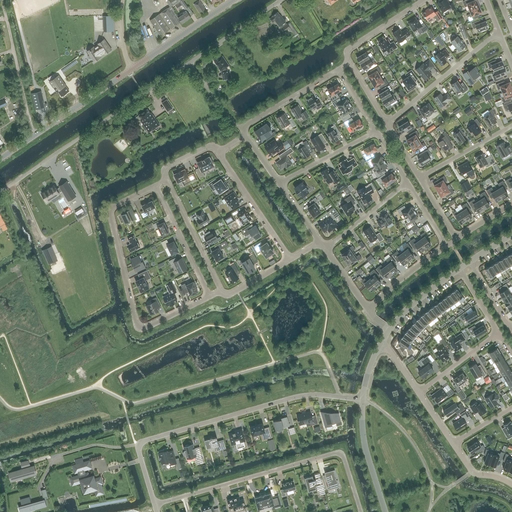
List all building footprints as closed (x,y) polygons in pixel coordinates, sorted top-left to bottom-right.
[(172,5),(173,6),(179,2),(185,10),(188,7),(183,0),(181,0),(168,0),(167,1),(171,6),(172,5)] [(202,14),(205,11),(204,9),(205,8),(199,0),(194,4),(199,12),(200,11),(202,14)] [(449,5),(445,0),(439,0),(438,1),(438,3),(437,3),(441,8),(440,9),(442,12),(448,8),(450,11),(455,8),(452,3),(449,5)] [(469,10),(479,6),(476,0),(475,0),(471,2),(470,0),(465,0),(463,1),(465,7),(468,6),(469,10)] [(181,22),(174,12),(175,11),(171,6),(170,7),(150,21),(160,36),(181,22)] [(481,12),(479,6),(469,10),(471,14),(467,15),(469,21),(477,18),(476,15),(481,12)] [(435,18),(437,21),(442,18),(437,11),(435,12),(431,7),(422,13),(423,14),(422,14),(423,17),(424,16),(427,20),(428,20),(428,21),(429,21),(432,20),(432,19),(431,18),(433,17),(435,19),(435,18)] [(186,10),(183,13),(180,15),(181,16),(178,18),(182,23),(191,17),(186,10)] [(281,29),(284,33),(286,36),(292,31),(294,35),(298,33),(291,23),(290,22),(286,24),(285,22),(281,17),(277,12),(272,16),(272,17),(270,19),(270,20),(273,22),(275,20),(279,27),(280,26),(281,28),(281,29)] [(113,16),(103,16),(103,32),(114,31),(113,16)] [(414,31),(417,29),(420,34),(423,32),(423,33),(428,29),(424,23),(421,25),(420,23),(419,24),(418,21),(417,21),(415,18),(408,22),(411,25),(410,26),(414,31)] [(488,28),(485,21),(479,24),(478,21),(471,24),(473,29),(476,28),(478,32),(481,31),(481,32),(485,30),(485,29),(488,28)] [(392,33),(399,43),(405,38),(410,34),(406,29),(401,32),(399,29),(392,33)] [(438,36),(435,38),(442,47),(444,45),(438,36)] [(466,46),(457,36),(450,42),(459,52),(460,50),(461,51),(462,50),(461,49),(466,46)] [(389,53),(397,47),(393,42),(390,44),(389,42),(386,41),(384,37),(382,39),(382,38),(379,40),(380,40),(378,41),(379,44),(378,45),(383,52),(387,50),(389,53)] [(88,52),(94,62),(100,57),(100,56),(104,53),(105,54),(111,50),(104,39),(98,44),(98,45),(91,50),(90,50),(90,51),(88,52)] [(357,58),(360,64),(369,58),(364,50),(360,53),(362,55),(357,58)] [(440,52),(434,56),(441,66),(447,61),(445,59),(449,55),(445,50),(440,53),(440,52)] [(221,71),(223,80),(231,78),(229,71),(228,72),(227,69),(226,67),(229,66),(222,56),(220,58),(218,55),(212,58),(214,62),(221,71)] [(369,58),(360,64),(364,70),(369,66),(370,69),(377,65),(374,60),(371,62),(369,58)] [(423,63),(415,69),(423,80),(431,74),(428,71),(434,67),(429,60),(424,64),(423,63)] [(492,68),(494,71),(503,68),(501,61),(495,63),(494,61),(487,63),(489,69),(492,68)] [(368,76),(371,82),(380,77),(378,73),(381,72),(378,67),(371,71),(373,73),(368,76)] [(467,73),(466,72),(463,74),(470,85),(475,81),(474,79),(480,75),(477,71),(478,70),(475,67),(467,73)] [(503,68),(494,71),(495,75),(493,76),(495,82),(502,79),(500,76),(506,74),(503,68)] [(411,71),(407,74),(409,76),(405,79),(406,80),(403,82),(406,86),(403,87),(407,93),(415,87),(414,85),(416,84),(414,81),(417,79),(411,71)] [(58,76),(49,82),(57,92),(58,91),(62,96),(69,91),(58,76)] [(380,77),(371,82),(375,88),(380,85),(381,87),(388,84),(385,79),(382,80),(380,77)] [(462,93),(468,90),(464,84),(461,86),(456,80),(453,82),(453,83),(451,85),(457,94),(461,91),(462,93)] [(501,89),(502,93),(511,89),(509,82),(504,85),(503,82),(496,85),(498,90),(501,89)] [(337,84),(336,83),(331,85),(332,87),(328,90),(330,94),(328,96),(331,101),(337,98),(334,94),(341,90),(339,87),(337,84)] [(379,95),(382,100),(391,95),(389,91),(392,90),(389,85),(382,89),(384,91),(379,95)] [(511,88),(511,89),(502,93),(504,96),(501,98),(503,103),(510,100),(509,97),(511,95),(511,88)] [(41,91),(31,94),(35,109),(43,107),(42,101),(43,101),(41,91)] [(391,95),(382,100),(386,106),(391,103),(392,105),(398,102),(393,94),(391,95)] [(440,107),(447,103),(446,102),(451,99),(447,94),(444,96),(443,98),(440,94),(434,98),(440,107)] [(322,107),(318,100),(316,102),(313,96),(306,100),(312,109),(316,107),(317,109),(322,107)] [(338,106),(340,110),(350,104),(349,103),(350,102),(348,100),(347,100),(347,99),(340,103),(338,99),(332,102),(335,108),(338,106)] [(167,100),(162,103),(167,111),(172,108),(167,100)] [(511,102),(503,106),(505,111),(509,110),(511,114),(511,113),(511,102)] [(419,110),(422,114),(419,116),(423,122),(426,119),(425,117),(428,116),(428,117),(432,114),(431,113),(434,111),(429,103),(419,110)] [(350,104),(340,110),(343,114),(340,116),(343,121),(349,118),(347,114),(353,110),(353,109),(353,108),(352,106),(351,105),(350,104)] [(305,111),(302,113),(298,105),(291,109),(293,112),(292,112),(294,116),(295,115),(296,118),(300,116),(300,117),(301,117),(303,119),(308,116),(305,111)] [(159,125),(151,112),(149,113),(147,109),(138,115),(141,119),(140,119),(148,132),(159,125)] [(483,118),(489,127),(496,122),(493,117),(496,115),(492,109),(488,111),(490,113),(483,118)] [(289,123),(292,127),(296,125),(291,118),(288,120),(284,114),(277,118),(282,128),(289,123)] [(350,126),(353,131),(357,128),(358,130),(363,127),(362,126),(362,125),(361,122),(359,119),(352,123),(350,119),(344,123),(347,128),(350,126)] [(467,128),(470,132),(472,131),(475,135),(481,131),(477,126),(480,124),(477,119),(474,120),(475,123),(467,128)] [(402,133),(407,130),(409,132),(414,129),(412,126),(411,127),(407,122),(405,123),(404,122),(401,124),(401,125),(398,127),(402,133)] [(258,138),(259,138),(261,141),(265,138),(266,141),(276,134),(274,131),(271,133),(269,131),(270,130),(266,124),(257,130),(254,132),(258,138)] [(336,132),(338,130),(335,125),(329,128),(331,131),(327,134),(332,142),(334,141),(335,142),(338,140),(338,139),(337,135),(336,132)] [(463,132),(460,127),(457,129),(458,130),(455,132),(456,133),(453,136),(458,144),(461,142),(461,143),(465,140),(461,134),(463,132)] [(410,146),(419,141),(417,137),(419,135),(416,131),(410,135),(411,137),(406,140),(410,146)] [(441,138),(442,140),(437,143),(443,152),(448,148),(449,150),(453,147),(446,138),(449,137),(445,132),(442,134),(444,136),(441,138)] [(325,147),(322,142),(325,139),(321,133),(311,140),(318,151),(325,147)] [(283,143),(286,148),(294,143),(291,138),(283,143)] [(269,154),(275,149),(277,152),(284,147),(280,142),(277,144),(274,140),(265,147),(269,154)] [(306,141),(303,143),(304,146),(298,150),(304,159),(310,154),(306,148),(309,146),(306,141)] [(421,144),(419,141),(410,146),(413,152),(418,149),(420,152),(427,148),(424,143),(421,144)] [(505,146),(503,142),(496,146),(502,157),(509,153),(510,156),(511,154),(511,151),(511,150),(509,146),(506,147),(505,146)] [(374,144),(373,145),(372,144),(369,145),(369,146),(364,149),(366,153),(363,155),(366,160),(372,157),(370,154),(377,150),(375,147),(374,144)] [(287,167),(292,164),(287,156),(293,151),(291,147),(279,155),(282,159),(276,163),(280,169),(286,165),(287,167)] [(419,154),(421,157),(418,159),(421,165),(424,163),(425,164),(428,162),(428,161),(430,160),(428,156),(431,154),(428,149),(419,154)] [(486,167),(495,163),(492,157),(486,160),(482,154),(475,158),(480,167),(485,165),(486,167)] [(373,165),(375,168),(384,162),(384,161),(384,160),(383,157),(382,157),(381,156),(375,160),(373,157),(367,161),(370,166),(373,165)] [(203,172),(214,166),(212,163),(213,163),(211,158),(210,159),(209,157),(205,159),(201,161),(197,163),(200,167),(195,170),(200,179),(205,176),(203,172)] [(341,169),(341,170),(342,171),(343,172),(344,172),(345,172),(346,173),(352,169),(351,168),(357,165),(353,159),(348,162),(346,159),(340,163),(342,167),(342,168),(341,169)] [(384,162),(375,168),(377,171),(374,172),(377,177),(383,174),(381,171),(388,167),(387,167),(388,165),(386,163),(385,163),(384,162)] [(458,167),(462,174),(466,171),(469,177),(474,174),(467,162),(458,167)] [(327,183),(332,180),(334,183),(339,180),(333,170),(330,172),(328,168),(321,173),(327,183)] [(174,175),(178,183),(185,179),(188,184),(197,180),(194,172),(187,175),(185,169),(181,171),(177,173),(174,175)] [(357,174),(359,178),(366,174),(363,170),(357,174)] [(381,184),(383,182),(386,186),(391,182),(392,183),(394,181),(394,180),(395,179),(393,176),(393,177),(391,174),(385,178),(383,175),(377,179),(381,184)] [(437,191),(446,186),(444,182),(447,181),(444,176),(437,180),(439,183),(434,186),(437,191)] [(223,183),(221,180),(217,182),(215,179),(209,184),(213,191),(216,188),(220,193),(222,191),(223,192),(228,188),(224,182),(223,183)] [(464,192),(471,188),(467,181),(460,184),(464,192)] [(499,187),(496,188),(502,198),(507,195),(504,189),(506,187),(503,181),(497,184),(499,187)] [(54,185),(41,193),(47,202),(59,194),(59,193),(62,191),(68,199),(75,195),(67,182),(60,187),(56,189),(54,185)] [(304,185),(302,182),(294,188),(296,191),(295,191),(299,196),(301,198),(310,192),(308,190),(308,189),(305,184),(304,185)] [(340,191),(348,187),(345,182),(337,187),(340,191)] [(449,184),(446,186),(437,191),(441,197),(446,194),(447,197),(454,193),(451,188),(449,184)] [(374,192),(370,186),(365,188),(364,187),(357,191),(364,203),(372,199),(369,195),(374,192)] [(502,198),(496,188),(493,190),(491,187),(486,191),(490,197),(493,195),(497,202),(502,198)] [(478,199),(484,209),(489,206),(485,199),(488,198),(484,192),(479,195),(481,198),(478,199)] [(230,205),(233,209),(239,205),(236,200),(236,198),(237,198),(233,193),(224,199),(229,206),(230,205)] [(344,200),(346,203),(341,206),(347,215),(349,214),(350,215),(353,213),(352,212),(353,211),(355,210),(352,206),(355,203),(350,196),(344,200)] [(317,201),(315,198),(309,202),(312,205),(308,208),(310,211),(309,211),(311,214),(312,214),(314,217),(320,212),(314,203),(317,201)] [(479,213),(484,209),(478,199),(475,201),(474,199),(469,203),(472,208),(475,206),(479,213)] [(155,205),(153,201),(152,202),(152,201),(148,203),(145,204),(146,204),(142,206),(144,210),(140,212),(143,218),(149,215),(147,211),(155,207),(154,205),(155,205)] [(463,209),(460,211),(466,220),(471,217),(467,211),(470,209),(466,203),(461,206),(463,209)] [(405,218),(415,212),(414,211),(414,210),(413,207),(412,207),(405,211),(403,207),(397,210),(400,215),(403,214),(405,218)] [(337,226),(331,218),(334,216),(333,215),(337,212),(334,208),(326,213),(329,217),(326,218),(323,220),(324,220),(319,224),(323,230),(325,229),(328,229),(329,231),(337,226)] [(137,220),(139,219),(136,212),(133,213),(131,209),(128,211),(129,212),(121,215),(125,223),(136,218),(137,220)] [(243,224),(251,219),(245,210),(237,215),(243,224)] [(199,219),(197,220),(201,227),(209,222),(206,215),(205,216),(202,211),(196,214),(198,217),(199,217),(200,218),(198,219),(199,219)] [(466,220),(460,211),(457,213),(456,211),(452,213),(456,218),(457,217),(461,224),(466,220)] [(415,213),(415,212),(405,218),(408,222),(405,223),(408,229),(414,225),(412,221),(418,217),(418,216),(417,213),(415,213)] [(235,220),(231,214),(223,219),(227,225),(235,220)] [(387,214),(380,217),(382,220),(381,220),(380,220),(377,222),(381,228),(385,225),(385,226),(392,222),(387,214)] [(158,222),(153,224),(155,229),(158,228),(162,236),(169,232),(164,222),(159,224),(158,222)] [(255,225),(251,228),(250,226),(242,231),(246,236),(250,233),(252,236),(252,235),(256,240),(262,236),(259,231),(255,225)] [(377,238),(379,241),(383,239),(379,233),(376,235),(370,227),(363,231),(370,242),(377,238)] [(208,244),(214,240),(216,243),(221,240),(220,237),(217,238),(214,232),(204,237),(208,244)] [(419,239),(425,248),(431,245),(426,238),(427,238),(423,233),(420,235),(421,237),(419,239)] [(136,241),(133,236),(128,238),(130,244),(127,245),(130,252),(140,248),(137,241),(136,241)] [(420,252),(425,248),(419,239),(416,241),(414,238),(409,242),(413,248),(416,246),(420,252)] [(161,242),(165,249),(168,247),(172,255),(178,252),(173,242),(169,244),(166,239),(161,242)] [(217,261),(223,257),(220,251),(223,249),(228,246),(225,240),(220,243),(214,247),(216,249),(212,252),(217,261)] [(260,242),(254,247),(257,252),(261,250),(266,258),(273,253),(271,249),(270,246),(269,246),(267,243),(262,246),(260,242)] [(402,252),(409,261),(414,257),(409,251),(412,249),(407,243),(402,247),(404,249),(402,252)] [(344,260),(345,260),(355,253),(354,253),(352,251),(355,249),(353,245),(347,250),(348,251),(341,255),(345,260),(344,260)] [(50,247),(42,251),(48,264),(56,261),(50,247)] [(404,265),(409,261),(402,252),(399,254),(397,251),(392,255),(396,261),(399,259),(404,265)] [(244,267),(245,266),(248,273),(255,269),(251,263),(253,261),(254,263),(257,261),(253,253),(247,257),(248,259),(242,262),(243,263),(242,264),(244,267)] [(355,253),(345,260),(345,261),(345,260),(349,265),(355,261),(356,262),(361,258),(359,255),(356,256),(355,254),(355,253)] [(132,266),(134,270),(135,272),(146,267),(142,261),(142,262),(139,255),(141,254),(130,259),(133,265),(132,266)] [(385,265),(392,274),(397,270),(392,264),(395,262),(391,256),(386,260),(388,262),(385,265)] [(174,262),(179,273),(187,269),(181,258),(177,260),(176,258),(169,261),(171,264),(174,262)] [(510,267),(504,258),(499,261),(505,270),(510,267)] [(505,270),(499,261),(495,263),(500,273),(505,270)] [(239,279),(234,271),(238,269),(234,262),(230,264),(233,269),(225,273),(231,283),(239,279)] [(500,273),(495,263),(490,266),(495,275),(500,272),(500,273)] [(387,278),(392,274),(385,265),(382,267),(381,265),(376,269),(380,274),(382,272),(387,278)] [(495,275),(490,266),(485,269),(487,271),(485,272),(488,276),(489,275),(491,279),(496,276),(495,275)] [(368,278),(369,279),(376,287),(381,283),(376,277),(378,275),(374,269),(369,273),(371,276),(368,278)] [(141,292),(149,288),(145,281),(151,278),(147,270),(138,275),(140,279),(135,281),(141,292)] [(371,291),(376,287),(369,279),(367,281),(364,279),(361,281),(365,286),(366,285),(371,291)] [(191,295),(192,295),(192,296),(195,294),(195,293),(198,292),(195,286),(196,286),(194,283),(193,282),(186,285),(187,287),(183,289),(182,288),(180,289),(183,296),(185,294),(185,293),(189,291),(191,295)] [(170,294),(163,298),(167,306),(170,305),(171,305),(174,304),(174,303),(177,301),(173,294),(177,292),(172,283),(168,285),(170,290),(168,291),(170,294)] [(499,293),(502,298),(510,293),(511,292),(506,283),(500,288),(502,291),(499,293)] [(457,289),(452,292),(459,301),(463,298),(457,289)] [(459,301),(452,292),(448,295),(454,304),(459,301)] [(511,295),(510,293),(502,298),(505,302),(511,298),(511,295)] [(448,295),(443,299),(450,308),(454,304),(448,295)] [(160,307),(159,304),(156,297),(150,300),(152,303),(148,305),(151,310),(148,312),(150,315),(159,311),(157,308),(160,307)] [(450,308),(443,299),(439,302),(446,311),(445,310),(449,307),(450,308)] [(439,302),(435,305),(441,314),(446,311),(439,302)] [(441,314),(435,305),(430,309),(437,318),(437,317),(436,316),(440,313),(441,314)] [(426,312),(433,321),(437,318),(430,309),(426,312)] [(468,322),(478,316),(474,310),(468,314),(466,311),(460,316),(463,320),(466,319),(468,322)] [(429,324),(433,321),(426,312),(421,316),(429,324)] [(429,324),(421,316),(417,320),(425,328),(429,324)] [(413,324),(421,332),(425,328),(417,320),(413,324)] [(413,324),(409,329),(417,336),(421,332),(413,324)] [(474,325),(468,329),(472,335),(474,333),(477,337),(487,331),(483,325),(476,329),(474,325)] [(405,333),(414,340),(417,336),(409,329),(405,333)] [(405,333),(401,338),(411,345),(414,340),(405,333)] [(444,340),(440,333),(434,338),(438,344),(444,340)] [(465,340),(461,333),(455,337),(455,336),(448,340),(455,351),(462,347),(459,343),(461,341),(462,342),(465,340)] [(411,345),(401,338),(398,343),(401,345),(399,348),(402,352),(405,348),(406,348),(409,344),(410,345),(411,345)] [(447,354),(449,353),(443,344),(436,348),(438,351),(435,353),(439,359),(441,358),(443,362),(449,358),(447,354)] [(497,348),(488,354),(491,358),(500,353),(497,348)] [(500,353),(491,358),(493,363),(495,363),(495,362),(503,357),(500,353)] [(423,377),(433,370),(430,366),(429,366),(428,365),(432,362),(427,356),(421,361),(425,367),(418,372),(423,377)] [(503,357),(495,362),(495,363),(497,367),(506,362),(503,357)] [(506,362),(497,367),(500,371),(500,372),(508,367),(506,362)] [(469,368),(475,378),(479,376),(481,378),(486,375),(483,370),(480,371),(476,364),(469,368)] [(500,371),(499,372),(502,377),(503,376),(511,371),(508,367),(500,372),(500,371)] [(511,372),(511,371),(503,376),(506,381),(511,377),(511,372)] [(453,385),(457,391),(460,389),(458,386),(467,380),(462,373),(453,380),(456,384),(453,385)] [(434,393),(431,395),(433,398),(434,398),(437,402),(447,395),(448,397),(454,392),(451,388),(446,393),(442,388),(435,393),(434,393)] [(458,391),(463,399),(467,397),(461,389),(458,391)] [(485,398),(491,407),(497,403),(495,401),(498,399),(495,393),(492,395),(492,394),(485,398)] [(448,407),(443,411),(444,410),(447,416),(456,410),(458,413),(457,414),(457,415),(465,409),(461,403),(460,403),(461,404),(457,406),(455,403),(455,402),(452,405),(451,404),(447,406),(448,407)] [(475,414),(478,412),(480,415),(486,411),(481,403),(478,405),(476,403),(470,407),(475,414)] [(466,411),(460,414),(462,418),(453,423),(457,430),(466,424),(464,420),(469,416),(470,418),(466,411)] [(318,423),(315,415),(312,416),(310,412),(297,415),(300,425),(306,423),(307,427),(318,423)] [(337,426),(342,424),(339,413),(335,414),(335,413),(331,414),(330,413),(326,414),(326,412),(321,414),(321,412),(325,427),(326,427),(327,430),(333,428),(332,424),(336,423),(337,426)] [(283,427),(289,425),(287,417),(282,418),(283,419),(274,422),(276,430),(284,428),(283,427)] [(511,423),(510,421),(503,425),(507,431),(504,433),(508,439),(511,436),(511,423)] [(272,437),(269,427),(263,429),(262,424),(258,425),(257,425),(255,425),(255,426),(251,427),(253,435),(261,433),(263,440),(272,437)] [(243,441),(244,441),(241,430),(237,431),(237,432),(229,435),(232,442),(233,445),(236,444),(238,448),(245,446),(243,441)] [(205,440),(207,448),(214,446),(215,451),(220,450),(225,449),(223,441),(218,442),(217,437),(205,440)] [(478,441),(468,448),(468,449),(468,450),(470,452),(471,453),(477,449),(479,452),(484,448),(483,445),(481,446),(478,441)] [(185,456),(186,456),(186,455),(187,456),(186,457),(187,459),(189,458),(189,459),(193,458),(193,457),(195,457),(196,460),(195,460),(197,465),(204,463),(202,458),(201,455),(202,455),(199,447),(194,448),(193,443),(183,446),(184,450),(185,450),(185,451),(184,451),(184,452),(183,452),(183,453),(183,454),(183,455),(184,455),(185,456)] [(494,453),(489,451),(489,450),(486,449),(484,455),(487,456),(484,463),(490,465),(494,453)] [(160,457),(159,457),(160,459),(160,458),(161,462),(162,462),(163,463),(165,462),(166,465),(170,464),(170,465),(176,463),(172,450),(165,453),(164,452),(159,453),(160,457)] [(494,455),(490,465),(495,467),(498,460),(501,461),(504,453),(501,452),(500,454),(498,453),(497,456),(494,455)] [(507,471),(509,471),(511,462),(511,458),(508,457),(509,455),(506,454),(503,461),(506,462),(503,469),(504,469),(503,470),(507,471)] [(21,463),(22,467),(23,466),(24,469),(13,473),(15,479),(36,473),(34,467),(30,468),(29,465),(28,461),(21,463)] [(79,475),(74,477),(70,478),(72,486),(82,483),(83,487),(82,487),(84,494),(90,492),(89,491),(95,489),(96,495),(103,493),(100,485),(103,484),(101,477),(94,479),(93,476),(89,477),(87,473),(84,474),(83,471),(92,468),(90,461),(73,466),(75,472),(78,471),(79,475)] [(329,487),(329,489),(339,486),(334,469),(324,472),(325,475),(323,476),(326,488),(329,487)] [(308,491),(316,489),(316,491),(319,490),(320,496),(326,494),(321,478),(316,480),(316,479),(314,480),(312,476),(304,478),(306,485),(307,485),(308,491)] [(295,489),(293,481),(282,484),(283,489),(280,490),(282,497),(286,496),(285,492),(295,489)] [(281,506),(278,496),(272,498),(271,493),(265,495),(265,494),(260,496),(255,498),(258,509),(273,505),(274,507),(281,506)] [(21,506),(22,511),(28,511),(28,510),(35,508),(35,509),(46,505),(44,500),(45,500),(43,500),(30,504),(30,502),(31,501),(29,497),(30,497),(29,497),(20,499),(20,500),(21,504),(23,504),(23,506),(21,506)] [(234,510),(245,507),(243,499),(240,500),(239,497),(227,500),(229,508),(233,507),(234,510)]
